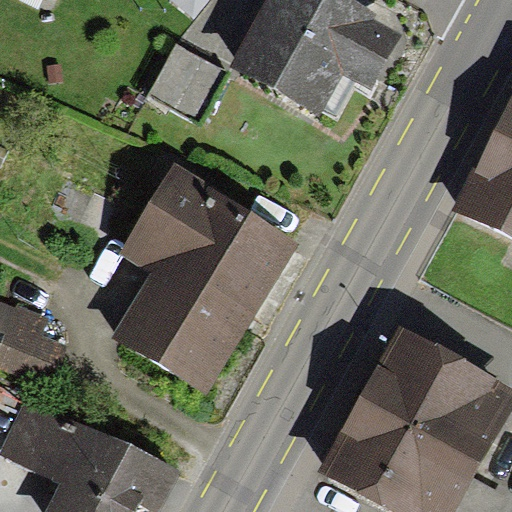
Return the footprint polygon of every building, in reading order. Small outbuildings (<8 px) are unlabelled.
[(377,25),(331,0),(273,0),(231,80),(320,128),(344,85),(373,100),(403,45),(375,30),(377,25)] [(224,50),(238,16),(212,5),(198,39),(224,50)] [(228,75),(176,49),(148,103),(199,129),(228,75)] [(511,96),(453,221),(511,248),(511,96)] [(9,152),(0,148),(0,170),(1,170),(9,152)] [(210,392),(305,239),(222,188),(224,185),(179,157),(123,248),(156,268),(115,334),(210,392)] [(127,206),(93,190),(71,237),(105,253),(127,206)] [(0,352),(0,372),(52,393),(69,350),(44,340),(52,322),(0,300),(0,284),(2,279),(0,278),(0,336),(5,339),(0,352)] [(463,511),(511,425),(511,399),(400,337),(318,484),(369,511),(463,511)] [(47,511),(140,511),(145,504),(161,511),(182,472),(28,393),(0,447),(0,448),(63,481),(47,511)]
